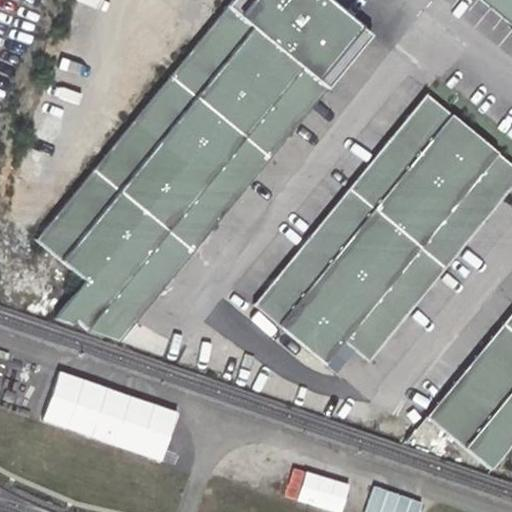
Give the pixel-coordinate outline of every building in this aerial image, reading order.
[(58,308),(112,350),(365,30),(326,0),(225,0),(35,241),(82,278),(58,308)] [(511,0),(479,0),(511,26),(511,0)] [(334,372),(351,350),(367,362),(511,178),(511,164),(421,93),(251,307),(334,372)] [(511,309),(426,419),(488,467),(507,443),(511,447),(511,309)] [(134,397),(17,358),(0,403),(0,404),(119,446),(134,397)] [(293,501),(334,511),(338,511),(346,483),(302,470),(293,501)] [(370,487),(364,511),(416,511),(420,498),(370,487)]
